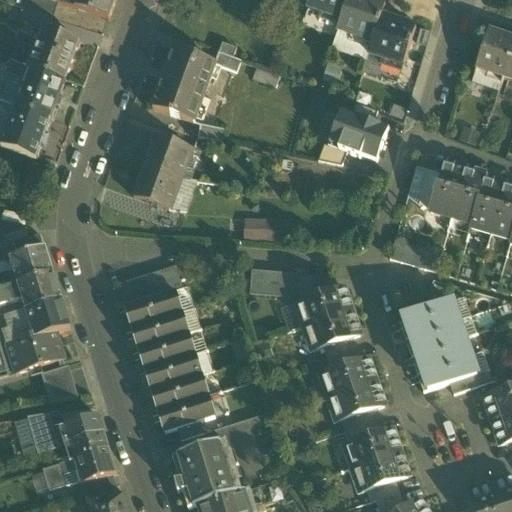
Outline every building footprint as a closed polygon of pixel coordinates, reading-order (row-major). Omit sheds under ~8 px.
[(26,0),(23,11),(53,21),(58,4),(45,0),(26,0)] [(78,0),(45,0),(58,4),(75,10),(78,0)] [(116,0),(78,0),(75,10),(109,21),(116,0)] [(311,0),(308,10),(321,15),(319,21),(340,28),(349,0),(311,0)] [(385,8),(360,0),(349,0),(340,28),(338,33),(353,38),(351,44),(370,51),(381,20),(385,8)] [(53,21),(23,11),(19,23),(43,32),(43,31),(48,33),(53,21)] [(416,32),(381,20),(370,51),(368,57),(382,62),(380,67),(402,74),(416,32)] [(48,33),(43,31),(43,32),(40,39),(36,38),(25,68),(29,70),(64,82),(79,44),(48,33)] [(511,54),(511,41),(489,33),(476,72),(503,81),(511,54)] [(236,50),(220,44),(217,54),(218,55),(232,60),(236,50)] [(214,64),(174,50),(152,109),(192,124),(214,65),(214,64)] [(232,60),(218,55),(214,64),(214,65),(236,73),(240,63),(232,60)] [(64,82),(29,70),(15,109),(50,122),(64,82)] [(280,79),(257,71),(253,81),(276,90),(280,79)] [(498,95),(503,81),(476,72),(471,86),(498,95)] [(50,122),(15,109),(0,148),(36,161),(50,122)] [(342,114),(328,149),(360,162),(362,159),(376,164),(386,138),(378,135),(381,129),(342,114)] [(224,133),(200,128),(198,141),(221,145),(224,133)] [(192,151),(155,138),(145,168),(181,182),(192,151)] [(453,171),(444,168),(442,177),(441,177),(431,212),(431,215),(452,221),(465,174),(466,174),(467,170),(455,167),(453,171)] [(181,182),(145,168),(134,200),(170,213),(170,212),(186,214),(197,184),(182,182),(181,182)] [(429,173),(417,170),(410,193),(422,196),(429,173)] [(441,177),(429,173),(422,196),(419,208),(431,212),(441,177)] [(466,174),(465,174),(452,221),(471,227),(472,227),(484,184),(485,184),(488,176),(475,173),(474,176),(466,174)] [(485,184),(484,184),(472,227),(471,227),(470,230),(491,236),(505,189),(506,190),(507,186),(494,182),(493,186),(485,184)] [(511,191),(506,190),(505,189),(491,236),(511,242),(511,241),(511,191)] [(244,221),(243,242),(284,245),(286,223),(244,221)] [(4,238),(8,250),(31,242),(28,231),(4,238)] [(11,263),(45,252),(41,239),(31,242),(8,250),(1,252),(5,264),(11,263)] [(397,240),(390,262),(401,266),(408,243),(397,240)] [(420,246),(408,243),(401,266),(413,269),(420,246)] [(431,250),(420,246),(413,269),(424,272),(431,250)] [(443,253),(431,250),(424,272),(436,276),(443,253)] [(45,252),(11,263),(16,277),(19,287),(53,277),(45,252)] [(176,269),(165,272),(172,295),(175,294),(184,291),(176,269)] [(165,272),(154,276),(161,298),(172,295),(165,272)] [(264,274),(252,273),(250,297),(262,298),(264,274)] [(276,275),(264,274),(262,298),(274,299),(276,275)] [(288,276),(276,275),(274,299),(286,300),(288,276)] [(154,276),(142,279),(149,302),(161,298),(154,276)] [(300,277),(288,276),(286,300),(298,301),(300,277)] [(16,277),(8,277),(0,279),(0,291),(0,292),(19,287),(16,277)] [(53,277),(19,287),(22,298),(27,314),(61,304),(53,277)] [(322,279),(300,277),(298,301),(299,305),(328,296),(322,279)] [(142,279),(131,283),(138,306),(149,302),(142,279)] [(138,306),(131,283),(119,286),(126,309),(138,306)] [(0,292),(0,308),(18,303),(18,300),(22,298),(19,287),(0,292)] [(299,305),(296,307),(305,331),(355,313),(350,299),(347,300),(344,290),(328,296),(299,305)] [(126,309),(126,310),(132,331),(182,315),(175,294),(172,295),(161,298),(149,302),(138,306),(126,309)] [(429,301),(406,309),(410,320),(433,312),(429,301)] [(27,314),(26,314),(34,341),(56,334),(70,330),(61,304),(27,314)] [(433,312),(410,320),(403,322),(406,329),(402,331),(406,343),(410,341),(459,324),(452,306),(433,312)] [(355,313),(305,331),(313,355),(324,351),(346,343),(360,338),(357,329),(359,328),(355,313)] [(34,341),(26,314),(6,321),(10,333),(3,335),(16,377),(65,362),(56,334),(34,341)] [(182,315),(132,331),(139,352),(188,336),(182,315)] [(459,324),(410,341),(412,347),(408,348),(412,360),(416,359),(416,358),(465,342),(459,324)] [(188,336),(139,352),(145,373),(195,357),(188,336)] [(465,342),(416,358),(416,359),(418,365),(414,366),(418,378),(422,377),(421,376),(471,359),(465,342)] [(346,343),(324,351),(328,362),(350,354),(346,343)] [(350,354),(328,362),(332,373),(354,366),(350,354)] [(195,357),(145,373),(152,393),(202,378),(195,357)] [(471,359),(421,376),(422,377),(424,382),(420,384),(424,396),(450,387),(477,378),(471,359)] [(332,373),(321,377),(329,401),(379,384),(374,370),(371,371),(368,361),(332,373)] [(66,371),(44,378),(53,406),(76,401),(66,371)] [(477,378),(450,387),(454,398),(488,386),(484,375),(477,378)] [(202,378),(152,393),(159,414),(208,399),(202,378)] [(511,378),(495,384),(499,395),(511,390),(511,378)] [(379,384),(329,401),(337,425),(341,424),(371,414),(384,409),(381,399),(384,398),(379,384)] [(511,390),(499,395),(485,400),(488,410),(485,411),(490,425),(511,417),(511,390)] [(208,399),(159,414),(165,436),(178,432),(200,425),(215,420),(208,399)] [(371,414),(341,424),(345,435),(375,425),(371,414)] [(511,417),(490,425),(495,439),(498,438),(501,448),(511,444),(511,417)] [(98,419),(60,431),(65,447),(103,436),(98,419)] [(200,425),(178,432),(181,443),(204,436),(200,425)] [(375,425),(345,435),(349,447),(379,436),(375,425)] [(349,447),(345,448),(353,472),(403,455),(398,441),(395,442),(392,432),(379,436),(349,447)] [(103,436),(65,447),(70,463),(75,462),(108,452),(103,436)] [(225,443),(172,460),(179,484),(175,485),(178,496),(183,494),(188,511),(198,509),(242,495),(238,484),(230,486),(222,460),(230,457),(225,443)] [(108,452),(75,462),(82,487),(116,477),(108,452)] [(403,455),(353,472),(361,496),(366,494),(396,484),(408,480),(405,470),(408,469),(403,455)] [(511,511),(511,483),(507,485),(506,482),(492,487),(500,511),(511,511)] [(396,484),(366,494),(370,506),(376,504),(400,496),(396,484)] [(500,511),(492,487),(478,492),(479,495),(469,498),(474,511),(473,511),(500,511)] [(242,495),(198,509),(199,511),(249,511),(244,495),(242,495)] [(400,496),(376,504),(378,511),(404,511),(405,511),(400,496)] [(105,498),(88,503),(90,511),(127,511),(123,499),(107,504),(105,498)] [(404,511),(428,511),(427,510),(424,511),(418,503),(405,511),(404,511)]
